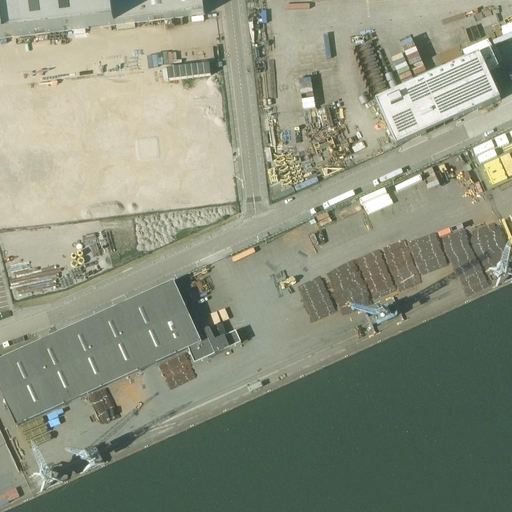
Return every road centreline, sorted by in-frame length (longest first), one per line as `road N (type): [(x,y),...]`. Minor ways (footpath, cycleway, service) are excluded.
road 1 (unclassified): [(0,337),(259,224)]
road 2 (unclassified): [(259,224),(503,116)]
road 3 (unclassified): [(259,224),(232,0)]
road 4 (unknown): [(436,0),(298,29)]
